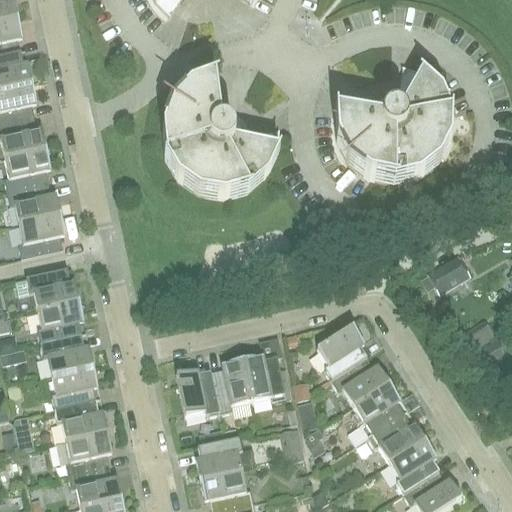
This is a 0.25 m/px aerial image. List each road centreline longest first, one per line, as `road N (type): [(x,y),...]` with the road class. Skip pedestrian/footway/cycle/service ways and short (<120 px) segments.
road 1 (residential): [(511,508),(377,304),(131,356)]
road 2 (residential): [(468,169),(481,142),(483,107),(461,60),(440,43),(411,33),(365,37),(315,83)]
road 3 (residential): [(131,356),(74,125)]
road 4 (residential): [(385,207),(357,198),(319,163),(308,113),(315,83)]
road 5 (residential): [(161,511),(131,356)]
road 6 (residential): [(74,125),(191,51)]
road 7 (residential): [(74,125),(49,0)]
